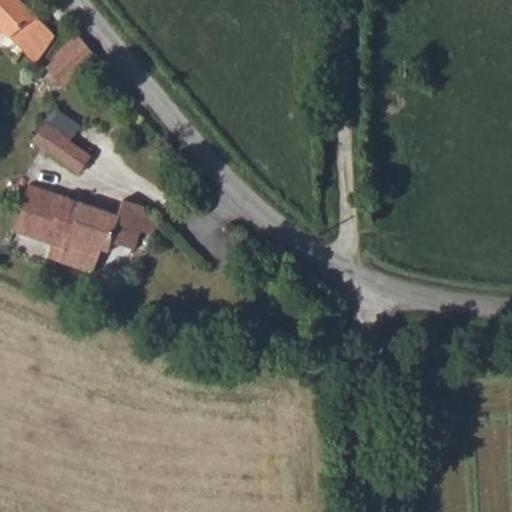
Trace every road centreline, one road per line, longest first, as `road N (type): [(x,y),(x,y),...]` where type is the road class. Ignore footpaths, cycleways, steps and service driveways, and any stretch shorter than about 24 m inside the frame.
road 1 (unclassified): [(350,275),(308,250),(244,192),(73,0)]
road 2 (unclassified): [(350,275),(349,0)]
road 3 (unclassified): [(369,511),(350,275)]
road 4 (unclassified): [(511,307),(414,295),(350,275)]
road 5 (unknown): [(244,192),(232,216),(209,227),(112,173)]
